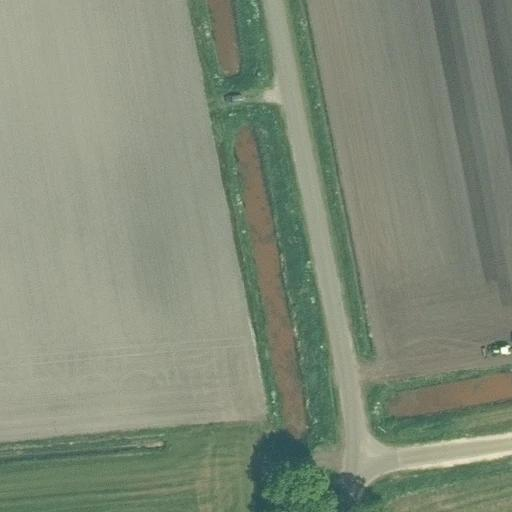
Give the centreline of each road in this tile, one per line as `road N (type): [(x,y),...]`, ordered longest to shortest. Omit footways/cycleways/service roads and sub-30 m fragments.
road 1 (unclassified): [(353,470),(357,438),(272,0)]
road 2 (unclassified): [(353,470),(511,444)]
